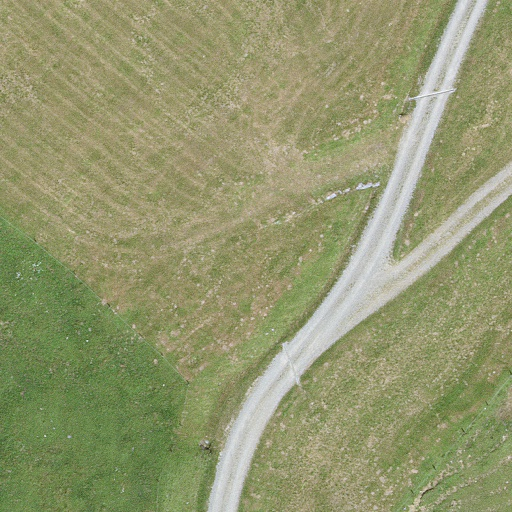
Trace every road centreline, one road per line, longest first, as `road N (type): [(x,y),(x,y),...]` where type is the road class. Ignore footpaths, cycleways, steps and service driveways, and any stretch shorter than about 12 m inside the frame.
road 1 (track): [(214,511),(221,479),(264,391),(359,297),(471,0)]
road 2 (track): [(359,297),(427,254),(511,169)]
